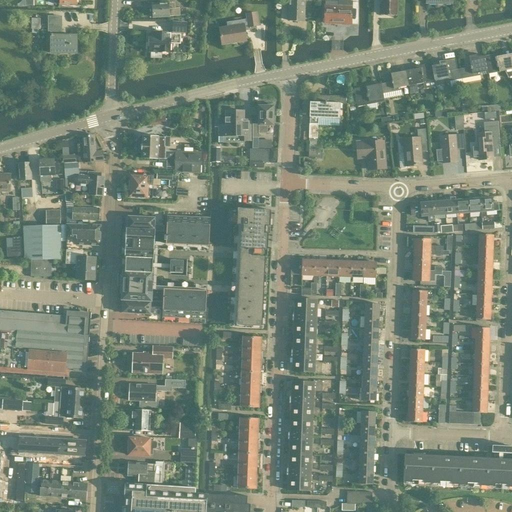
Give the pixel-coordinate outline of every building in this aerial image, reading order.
[(288,0),(287,20),(304,21),(305,1),(312,1),(312,0),(288,0)] [(380,0),(380,2),(381,4),(381,14),(387,14),(389,16),(392,16),(394,14),(395,14),(395,0),(380,0)] [(334,22),(337,23),(338,16),(338,7),(339,2),(333,2),(333,1),(325,1),(324,23),(334,24),(334,22)] [(338,16),(337,23),(341,23),(341,24),(351,25),(352,2),(344,2),(344,7),(338,7),(338,16)] [(151,11),(151,16),(153,16),(153,18),(169,17),(180,16),(180,8),(174,9),(174,4),(168,4),(152,5),(153,10),(151,11)] [(228,27),(220,29),(222,45),(246,41),(244,27),(248,26),(249,28),(259,26),(256,13),(247,14),(247,20),(228,23),(228,27)] [(60,17),(48,17),(48,32),(50,32),(50,35),(51,35),(51,37),(50,37),(50,52),(70,52),(70,46),(76,46),(77,46),(77,35),(62,35),(62,17),(60,17)] [(40,30),(40,19),(31,18),(30,29),(32,29),(32,34),(38,34),(38,30),(40,30)] [(149,43),(149,49),(150,51),(151,51),(150,58),(161,58),(162,52),(170,52),(170,44),(180,44),(181,32),(186,33),(187,23),(173,22),(173,34),(166,34),(166,33),(155,32),(155,35),(151,35),(150,41),(149,43)] [(484,56),(487,71),(488,74),(505,71),(508,78),(511,75),(511,58),(511,54),(504,56),(503,53),(484,56)] [(460,69),(461,79),(480,75),(480,73),(487,71),(484,56),(477,58),(476,55),(469,56),(471,67),(460,69)] [(440,65),(432,66),(435,81),(436,87),(444,85),(444,82),(461,79),(460,69),(457,70),(455,59),(439,62),(440,65)] [(413,69),(405,71),(408,86),(410,95),(418,93),(417,84),(435,81),(432,66),(431,64),(413,67),(413,69)] [(381,83),(384,101),(385,101),(383,93),(401,90),(401,87),(408,86),(405,71),(398,72),(397,69),(390,70),(392,81),(381,83)] [(358,106),(384,101),(381,83),(354,88),(358,106)] [(341,118),(341,104),(347,104),(347,97),(341,97),(341,96),(319,95),(319,102),(311,102),(310,138),(318,138),(318,125),(318,117),(341,118)] [(252,124),(252,138),(259,138),(259,134),(267,134),(267,125),(273,125),(273,116),(273,107),(272,107),(272,104),(264,104),(264,107),(259,107),(259,118),(258,118),(258,124),(252,124)] [(219,126),(219,136),(242,137),(242,141),(250,142),(251,123),(244,123),(244,112),(226,112),(225,126),(219,126)] [(479,157),(479,160),(494,159),(493,146),(500,146),(498,121),(484,123),(485,133),(477,134),(478,147),(473,147),(474,158),(479,157)] [(404,139),(406,153),(401,154),(400,155),(401,167),(402,169),(407,168),(407,166),(421,164),(420,152),(427,151),(425,129),(417,129),(418,138),(404,139)] [(441,136),(443,163),(458,162),(457,149),(463,148),(462,135),(441,136)] [(96,162),(104,161),(103,151),(96,152),(95,136),(82,137),(83,144),(77,144),(78,163),(84,162),(84,163),(96,162)] [(143,136),(142,159),(164,160),(164,147),(169,147),(170,137),(143,136)] [(386,168),(384,143),(367,145),(367,142),(358,143),(359,159),(367,158),(368,169),(386,168)] [(167,159),(166,168),(175,168),(175,173),(178,173),(181,173),(182,173),(201,174),(202,153),(196,153),(192,153),(193,148),(187,148),(184,148),(184,152),(175,152),(175,159),(167,159)] [(250,149),(249,162),(264,162),(268,162),(269,150),(250,149)] [(39,160),(39,176),(40,176),(40,183),(51,182),(51,176),(55,176),(54,160),(39,160)] [(31,180),(30,163),(18,164),(19,181),(31,180)] [(102,196),(104,177),(100,177),(100,173),(79,172),(78,163),(64,164),(65,178),(68,178),(78,178),(78,184),(88,185),(88,195),(92,195),(102,196)] [(156,179),(172,180),(173,173),(157,171),(156,179)] [(0,174),(0,192),(10,192),(10,175),(0,174)] [(130,175),(130,183),(147,184),(147,182),(150,182),(150,184),(152,185),(153,176),(130,175)] [(129,189),(128,196),(129,196),(129,197),(152,198),(152,185),(150,184),(150,182),(147,182),(147,184),(130,183),(130,189),(129,189)] [(21,189),(21,198),(33,198),(32,189),(21,189)] [(480,198),(481,212),(482,219),(487,218),(486,212),(499,211),(499,202),(492,203),(492,197),(480,198)] [(468,199),(469,213),(481,212),(480,198),(468,199)] [(456,200),(457,214),(469,213),(468,199),(456,200)] [(445,201),(446,215),(457,214),(456,200),(445,201)] [(433,202),(434,221),(434,216),(446,215),(445,201),(433,202)] [(412,216),(422,215),(422,217),(428,217),(429,222),(434,221),(433,202),(421,203),(421,205),(411,206),(412,216)] [(271,210),(251,209),(228,208),(227,210),(227,225),(231,225),(235,225),(237,225),(237,226),(243,226),(242,233),(241,233),(241,234),(240,234),(240,235),(240,247),(239,259),(236,326),(262,327),(265,257),(266,250),(266,249),(266,248),(267,235),(267,234),(266,234),(265,234),(265,233),(265,227),(266,227),(267,227),(267,226),(268,226),(269,226),(269,225),(270,225),(270,224),(270,223),(271,210)] [(66,213),(66,223),(76,224),(76,219),(99,220),(99,209),(73,209),(72,209),(72,213),(66,213)] [(46,226),(22,227),(25,260),(31,260),(52,260),(61,260),(61,210),(46,210),(46,226)] [(164,236),(164,241),(166,241),(166,244),(209,247),(210,218),(167,216),(166,236),(164,236)] [(126,230),(145,231),(155,232),(155,231),(164,232),(164,225),(154,225),(155,218),(128,217),(128,218),(127,218),(126,224),(128,225),(127,229),(126,229),(126,230)] [(66,223),(66,228),(67,228),(66,251),(82,251),(83,245),(100,246),(101,226),(76,225),(76,224),(66,223)] [(125,250),(125,258),(153,259),(155,259),(156,232),(155,232),(145,231),(126,230),(125,250)] [(480,235),(479,247),(493,248),(494,236),(480,235)] [(13,248),(7,248),(7,257),(23,256),(22,237),(13,238),(13,248)] [(415,240),(414,250),(443,252),(443,247),(431,246),(431,240),(415,240)] [(479,247),(479,259),(493,260),(493,248),(479,247)] [(414,250),(414,260),(431,261),(431,255),(449,256),(449,252),(414,250)] [(82,257),(82,251),(66,251),(66,264),(77,265),(76,279),(94,280),(96,258),(82,257)] [(123,265),(123,272),(153,273),(153,259),(125,258),(124,258),(123,258),(123,265)] [(479,259),(478,271),(492,272),(493,260),(479,259)] [(31,260),(31,277),(51,277),(52,260),(31,260)] [(302,276),(314,276),(314,260),(303,260),(292,260),(291,275),(302,275),(302,276)] [(314,260),(314,276),(314,283),(317,284),(318,284),(318,276),(325,277),(326,261),(314,260)] [(414,260),(413,271),(430,271),(431,261),(414,260)] [(183,262),(171,261),(170,273),(182,273),(183,262)] [(326,261),(325,277),(338,277),(339,261),(326,261)] [(339,261),(338,277),(351,277),(351,262),(339,261)] [(351,262),(351,277),(363,278),(364,262),(351,262)] [(364,262),(363,278),(375,278),(376,263),(364,262)] [(413,271),(413,281),(430,282),(434,282),(434,276),(434,272),(430,271),(413,271)] [(478,271),(478,283),(492,284),(492,272),(478,271)] [(122,284),(121,299),(151,301),(152,301),(153,273),(123,272),(122,284)] [(478,283),(477,295),(491,296),(492,284),(478,283)] [(162,308),(162,317),(205,319),(206,294),(206,291),(163,289),(163,302),(162,308)] [(413,291),(412,303),(426,304),(427,292),(413,291)] [(477,295),(477,307),(491,308),(491,296),(477,295)] [(151,308),(162,308),(163,302),(151,301),(121,299),(121,300),(123,301),(123,305),(121,305),(121,312),(123,312),(123,313),(151,314),(151,308)] [(296,300),(295,308),(317,309),(317,300),(296,300)] [(412,303),(412,315),(426,316),(426,304),(412,303)] [(365,304),(365,315),(379,316),(379,305),(365,304)] [(491,320),(491,308),(477,307),(477,319),(491,320)] [(294,314),(293,317),(316,317),(317,309),(295,308),(295,314),(294,314)] [(0,371),(64,377),(65,369),(82,370),(85,317),(0,310),(0,371)] [(365,315),(364,326),(378,326),(379,316),(365,315)] [(412,315),(411,327),(426,328),(426,316),(412,315)] [(295,320),(295,325),(316,326),(316,317),(293,317),(293,320),(295,320)] [(295,325),(294,335),(316,336),(316,326),(295,325)] [(364,326),(364,338),(378,339),(378,326),(364,326)] [(425,340),(426,328),(411,327),(411,339),(425,340)] [(476,328),(475,340),(489,341),(490,329),(476,328)] [(294,335),(294,343),(315,344),(316,336),(294,335)] [(243,338),(243,346),(262,346),(262,338),(243,338)] [(364,338),(363,350),(377,350),(378,339),(364,338)] [(475,340),(475,352),(489,353),(489,341),(475,340)] [(292,350),(292,353),(315,354),(315,344),(294,343),(294,350),(292,350)] [(243,346),(243,355),(262,355),(262,352),(261,352),(262,346),(243,346)] [(172,358),(172,347),(153,347),(153,354),(133,353),(133,363),(131,365),(131,368),(132,370),(132,372),(162,374),(163,358),(172,358)] [(410,349),(410,362),(424,363),(425,350),(410,349)] [(363,350),(363,363),(377,363),(377,350),(363,350)] [(475,352),(475,364),(489,365),(489,353),(475,352)] [(294,356),(293,362),(315,363),(315,354),(292,353),(292,356),(294,356)] [(243,355),(242,363),(261,364),(261,358),(262,358),(262,355),(243,355)] [(314,372),(315,363),(293,362),(293,372),(314,372)] [(410,362),(409,374),(424,375),(424,363),(410,362)] [(242,363),(242,372),(261,372),(261,364),(242,363)] [(363,363),(362,376),(377,376),(377,363),(363,363)] [(475,364),(474,376),(488,377),(489,365),(475,364)] [(242,372),(242,380),(260,380),(261,372),(242,372)] [(409,374),(409,386),(423,387),(424,375),(409,374)] [(362,376),(362,388),(376,389),(377,376),(362,376)] [(474,376),(474,388),(488,389),(488,377),(474,376)] [(54,402),(60,403),(83,404),(84,390),(65,388),(66,381),(48,379),(48,386),(55,387),(54,402)] [(165,380),(165,386),(156,386),(130,384),(129,400),(140,401),(139,407),(158,408),(158,399),(155,399),(156,391),(172,392),(172,388),(185,388),(185,381),(165,380)] [(242,380),(241,389),(261,389),(261,387),(260,387),(260,380),(242,380)] [(293,382),(292,390),(314,391),(314,383),(293,382)] [(409,386),(408,398),(423,399),(423,387),(409,386)] [(362,401),(376,401),(376,389),(362,388),(362,401)] [(474,388),(473,400),(487,401),(488,389),(474,388)] [(241,389),(241,397),(260,398),(260,392),(261,392),(261,389),(241,389)] [(290,397),(290,400),(313,401),(314,391),(292,390),(292,397),(290,397)] [(259,407),(260,398),(241,397),(241,407),(259,407)] [(408,398),(408,410),(422,411),(423,399),(408,398)] [(292,403),(292,408),(313,408),(313,401),(290,400),(290,403),(292,403)] [(473,413),(474,413),(480,413),(487,413),(487,401),(473,400),(473,413)] [(82,419),(83,404),(60,403),(59,418),(45,417),(44,424),(62,425),(62,417),(82,419)] [(292,408),(291,417),(313,417),(313,408),(292,408)] [(130,420),(130,429),(149,430),(150,411),(131,410),(129,412),(128,418),(130,420)] [(408,410),(408,422),(422,423),(422,411),(408,410)] [(361,412),(361,423),(375,424),(375,412),(361,412)] [(291,417),(291,426),(312,426),(313,417),(291,417)] [(240,418),(240,427),(258,428),(259,419),(240,418)] [(180,423),(179,438),(195,439),(196,424),(180,423)] [(361,423),(361,435),(374,435),(375,424),(361,423)] [(289,433),(289,435),(312,436),(312,426),(291,426),(291,433),(289,433)] [(240,427),(240,436),(259,436),(259,434),(258,434),(258,428),(240,427)] [(291,439),(290,444),(312,444),(312,436),(289,435),(289,438),(291,439)] [(361,435),(360,447),(374,448),(374,435),(361,435)] [(20,438),(19,453),(84,456),(85,446),(85,441),(82,441),(71,440),(20,438)] [(129,446),(129,455),(153,456),(153,450),(155,450),(157,448),(157,443),(156,441),(149,441),(149,439),(130,438),(130,440),(128,440),(127,446),(129,446)] [(239,444),(239,452),(257,453),(258,444),(239,444)] [(290,444),(290,453),(311,454),(312,444),(290,444)] [(511,445),(492,444),(491,452),(492,452),(496,452),(507,452),(510,453),(511,452),(511,445)] [(360,447),(360,459),(374,460),(374,448),(360,447)] [(181,449),(180,462),(196,463),(197,449),(181,449)] [(239,452),(239,461),(257,462),(257,453),(239,452)] [(290,453),(290,462),(311,462),(311,454),(290,453)] [(360,459),(359,472),(373,472),(374,460),(360,459)] [(404,459),(403,480),(511,485),(511,464),(405,459),(404,459)] [(239,461),(239,471),(258,471),(258,468),(257,468),(257,462),(239,461)] [(127,469),(126,473),(128,474),(128,476),(136,476),(136,483),(154,484),(162,484),(164,462),(155,462),(155,464),(147,464),(129,462),(128,468),(127,469)] [(288,469),(287,471),(311,473),(311,462),(290,462),(289,469),(288,469)] [(18,463),(16,502),(24,502),(27,464),(18,463)] [(27,464),(26,484),(32,485),(32,476),(38,477),(39,465),(27,464)] [(186,469),(185,481),(193,481),(194,469),(186,469)] [(239,471),(238,479),(256,480),(257,474),(258,474),(258,471),(239,471)] [(289,475),(289,481),(310,481),(311,473),(287,471),(287,475),(289,475)] [(359,484),(373,485),(373,472),(359,472),(359,484)] [(256,489),(256,480),(238,479),(238,488),(256,489)] [(42,481),(40,496),(49,497),(50,481),(42,481)] [(50,481),(49,497),(59,498),(60,482),(50,481)] [(289,490),(309,491),(310,491),(310,481),(289,481),(289,490)] [(60,482),(59,498),(70,498),(71,483),(60,482)] [(71,483),(70,498),(86,500),(87,484),(71,483)] [(249,511),(250,504),(243,504),(243,497),(248,497),(243,497),(208,495),(206,495),(206,494),(205,494),(205,495),(199,495),(199,494),(199,495),(196,495),(196,494),(196,493),(196,491),(197,491),(196,491),(196,489),(195,489),(147,485),(136,484),(125,484),(124,497),(125,497),(125,508),(123,508),(123,509),(125,509),(124,511),(249,511)]
